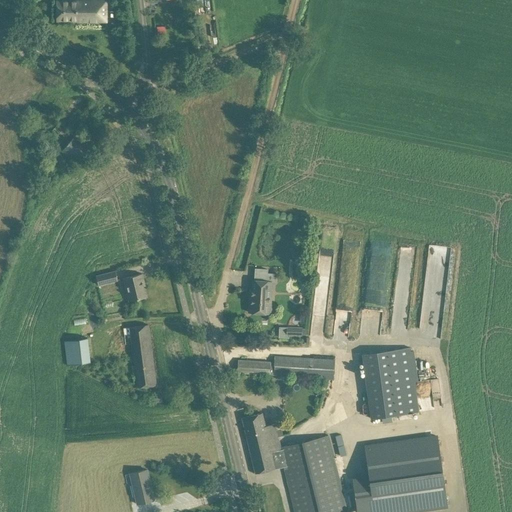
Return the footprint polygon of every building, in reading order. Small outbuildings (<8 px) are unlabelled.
[(77,21),(77,22),(106,22),(106,0),(91,0),(91,1),(57,1),(57,21),(77,21)] [(52,115),(39,130),(56,145),(51,151),(58,158),(63,152),(75,162),(88,147),(52,115)] [(98,284),(118,280),(116,271),(96,276),(98,284)] [(129,301),(136,299),(146,297),(142,282),(144,282),(142,274),(123,278),(129,301)] [(272,282),(264,281),(254,280),(253,289),(250,288),(249,312),(267,313),(268,305),(270,305),(272,282)] [(137,388),(146,387),(156,385),(148,325),(130,327),(123,328),(125,344),(132,344),(137,388)] [(287,327),(287,335),(301,335),(301,327),(287,327)] [(64,341),(66,365),(89,362),(86,337),(64,341)] [(419,412),(411,357),(418,356),(417,347),(410,348),(362,354),(371,418),(419,412)] [(276,375),(320,379),(334,380),(335,360),(275,356),(274,365),(271,365),(271,362),(248,361),(238,360),(237,373),(247,373),(276,375)] [(279,431),(274,432),(272,425),(265,426),(262,413),(242,418),(255,474),(284,467),(295,511),(346,511),(333,458),(334,458),(329,435),(301,442),(281,447),(278,436),(280,436),(279,431)] [(356,511),(417,511),(448,508),(437,434),(364,444),(369,476),(352,478),(356,511)] [(337,436),(342,455),(347,454),(342,435),(337,436)] [(131,473),(138,504),(155,500),(147,470),(131,473)]
